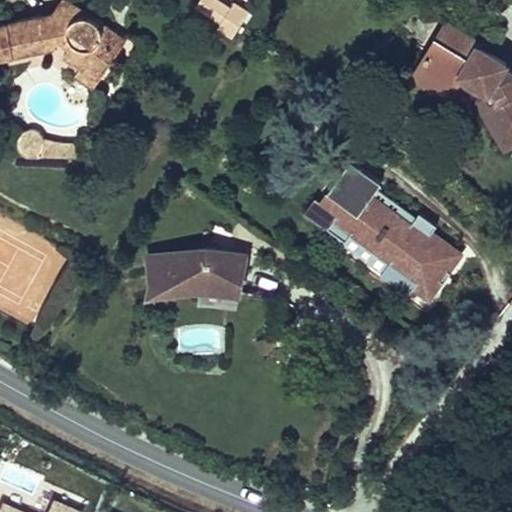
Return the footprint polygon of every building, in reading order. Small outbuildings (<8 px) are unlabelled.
[(120,19),(89,0),(21,0),(0,4),(0,10),(4,31),(53,22),(67,29),(60,42),(82,57),(87,51),(96,56),(120,19)] [(232,0),(202,0),(195,12),(234,34),(248,9),(232,0)] [(485,31),(449,7),(422,48),(456,71),(465,60),(492,77),(485,82),(511,125),(511,63),(504,58),(507,54),(481,38),(485,31)] [(53,22),(4,31),(6,40),(54,32),(53,22)] [(446,87),(456,71),(422,48),(412,63),(446,87)] [(87,51),(82,57),(76,65),(86,72),(96,56),(87,51)] [(506,136),(511,132),(511,125),(485,82),(478,86),(506,136)] [(5,129),(7,130),(63,144),(65,130),(33,120),(30,118),(28,117),(23,113),(20,111),(16,110),(14,109),(10,109),(9,109),(7,110),(5,111),(4,112),(1,123),(2,127),(5,129)] [(300,181),(291,194),(332,221),(338,211),(378,238),(368,253),(397,272),(402,265),(417,275),(428,258),(431,260),(439,249),(436,247),(447,230),(417,211),(422,203),(404,191),(396,203),(355,176),(364,162),(334,141),(305,185),(300,181)] [(229,246),(191,243),(130,255),(139,295),(180,287),(225,287),(229,246)] [(27,511),(0,501),(0,511),(81,511),(82,511),(50,499),(45,511),(27,511)]
